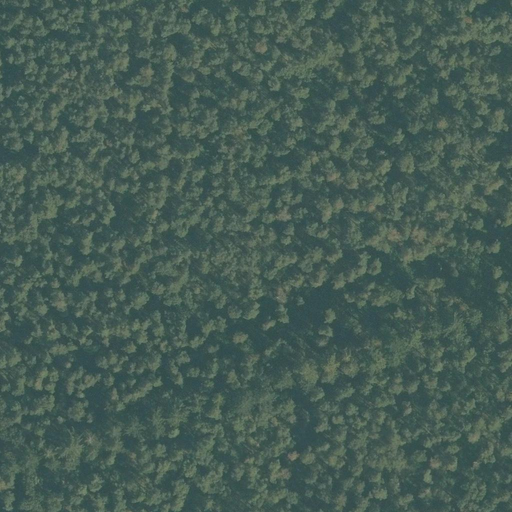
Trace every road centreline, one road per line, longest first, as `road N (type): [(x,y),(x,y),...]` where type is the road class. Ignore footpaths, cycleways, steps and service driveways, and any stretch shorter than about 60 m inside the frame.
road 1 (track): [(0,468),(511,301)]
road 2 (track): [(175,0),(159,415)]
road 3 (track): [(347,0),(333,359)]
road 4 (track): [(0,238),(168,216)]
road 5 (track): [(379,511),(382,343)]
road 6 (track): [(37,511),(0,397)]
